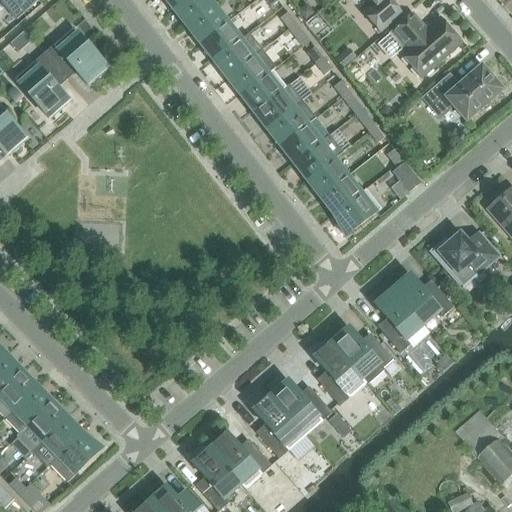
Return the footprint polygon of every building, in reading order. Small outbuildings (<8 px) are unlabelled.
[(2,0),(0,2),(17,21),(40,0),(2,0)] [(163,0),(173,12),(187,0),(163,0)] [(187,0),(173,12),(186,29),(215,7),(209,0),(187,0)] [(369,0),(374,5),(363,14),(380,33),(401,15),(392,4),(396,0),(369,0)] [(307,5),(298,13),(306,22),(315,14),(307,5)] [(186,29),(199,46),(228,24),(215,7),(186,29)] [(280,20),(289,31),(296,26),(287,15),(280,20)] [(391,34),(405,50),(399,55),(421,80),(461,45),(439,20),(426,31),(412,16),(391,34)] [(199,46),(213,63),(241,41),(228,24),(199,46)] [(296,26),(289,31),(298,42),(304,37),(296,26)] [(73,30),(44,55),(62,76),(71,68),(87,86),(91,83),(93,84),(103,76),(102,74),(107,69),(73,30)] [(24,34),(10,45),(18,54),(32,43),(24,34)] [(213,63),(226,80),(254,58),(241,41),(213,63)] [(307,54),(316,65),(323,60),(314,49),(307,54)] [(226,80),(239,97),(268,75),(272,71),(275,69),(262,51),(254,58),(226,80)] [(335,63),(342,71),(356,60),(348,51),(335,63)] [(62,76),(44,55),(14,81),(48,120),(53,116),(55,117),(65,108),(64,106),(68,103),(53,85),(62,76)] [(323,60),(316,65),(325,76),(331,71),(323,60)] [(458,87),(449,76),(422,100),(441,121),(454,110),(466,123),(502,92),(481,67),(458,87)] [(239,97),(253,114),(286,89),(275,74),(272,71),(268,75),(239,97)] [(334,88),(342,99),(349,94),(341,83),(334,88)] [(253,114),(266,131),(302,103),(289,86),(286,89),(253,114)] [(15,105),(23,99),(14,89),(7,95),(15,105)] [(349,94),(342,99),(351,110),(358,105),(349,94)] [(266,131),(279,148),(315,120),(302,103),(266,131)] [(395,117),(387,109),(378,116),(386,125),(395,117)] [(0,110),(0,150),(5,157),(10,153),(11,155),(22,146),(20,144),(25,140),(0,110)] [(360,122),(369,134),(376,128),(367,117),(360,122)] [(307,126),(279,148),(281,150),(292,165),(321,143),(307,126)] [(376,128),(369,134),(378,145),(384,139),(376,128)] [(306,182),(334,160),(342,154),(329,137),(321,143),(292,165),(306,182)] [(387,157),(395,168),(402,162),(394,151),(387,157)] [(306,182),(319,199),(347,177),(334,160),(306,182)] [(391,171),(409,195),(420,185),(420,184),(411,173),(402,162),(395,168),(391,171)] [(319,199),(332,216),(361,194),(347,177),(319,199)] [(511,188),(487,211),(511,239),(511,188)] [(361,194),(332,216),(333,217),(345,239),(381,211),(366,191),(361,194)] [(431,254),(462,289),(498,258),(477,234),(467,243),(460,235),(449,244),(446,241),(431,254)] [(397,289),(393,293),(422,326),(439,311),(444,317),(454,309),(435,288),(426,296),(410,278),(408,280),(406,278),(396,287),(397,289)] [(422,326),(393,293),(389,296),(388,294),(377,303),(379,305),(376,308),(392,326),(382,334),(401,355),(411,346),(412,348),(429,334),(422,326)] [(336,342),(332,346),(361,379),(367,385),(368,386),(384,372),(390,379),(400,370),(393,362),(375,341),(365,349),(349,331),(347,333),(345,331),(335,340),(336,342)] [(361,379),(332,346),(328,349),(327,347),(316,356),(318,358),(315,361),(331,379),(322,387),(340,408),(367,385),(361,379)] [(0,363),(0,393),(22,372),(7,356),(0,363)] [(444,373),(453,365),(446,356),(437,364),(444,373)] [(22,372),(0,393),(0,416),(4,420),(11,413),(37,387),(22,372)] [(275,395),(271,399),(306,438),(332,415),(314,394),(304,402),(289,384),(286,386),(284,384),(274,393),(275,395)] [(4,420),(19,435),(52,403),(37,387),(11,413),(4,420)] [(306,438),(271,399),(267,402),(266,400),(255,409),(257,411),(254,414),(270,431),(261,440),(279,461),(306,438)] [(31,453),(41,444),(67,418),(52,403),(19,435),(16,438),(31,453)] [(457,434),(481,461),(502,442),(504,441),(481,414),(457,434)] [(47,469),(50,466),(57,459),(82,434),(79,430),(67,418),(41,444),(31,453),(47,469)] [(352,435),(337,418),(330,425),(345,441),(352,435)] [(82,434),(57,459),(50,466),(67,484),(103,450),(92,441),(82,434)] [(211,452),(240,485),(245,491),(271,468),(253,446),(244,455),(228,437),(225,439),(224,437),(213,446),(215,448),(211,452)] [(511,453),(502,442),(481,461),(502,486),(511,477),(511,453)] [(240,485),(211,452),(207,455),(205,453),(195,462),(196,464),(194,467),(209,485),(200,493),(216,511),(220,511),(229,504),(224,498),(240,485)] [(9,486),(19,496),(25,490),(15,480),(9,486)] [(0,504),(7,511),(16,503),(14,501),(0,486),(0,504)] [(154,501),(150,504),(156,511),(203,511),(192,499),(183,508),(167,489),(164,492),(163,490),(152,499),(154,501)] [(25,490),(19,496),(29,506),(35,500),(25,490)] [(449,504),(453,511),(460,511),(474,506),(469,495),(449,504)]
